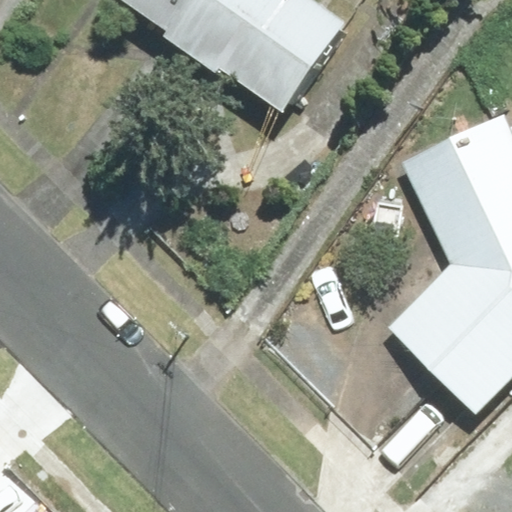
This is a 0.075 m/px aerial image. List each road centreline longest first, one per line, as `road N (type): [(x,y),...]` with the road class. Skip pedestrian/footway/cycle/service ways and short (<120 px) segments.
road 1 (unknown): [(136,399),(421,0)]
road 2 (residential): [(0,265),(251,511)]
